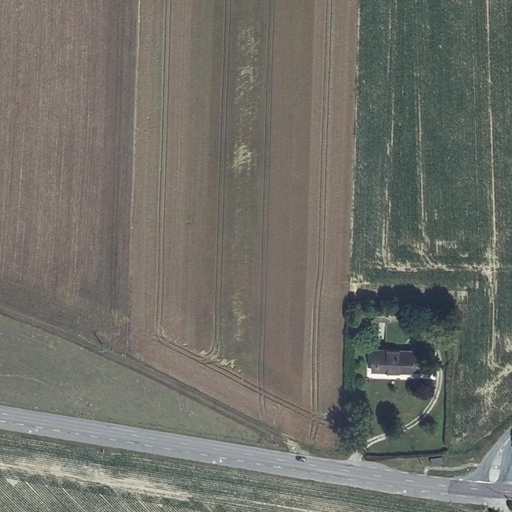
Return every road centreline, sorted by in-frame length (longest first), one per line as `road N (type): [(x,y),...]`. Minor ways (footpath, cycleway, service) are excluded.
road 1 (secondary): [(489,491),(0,414)]
road 2 (track): [(0,311),(295,443),(306,464)]
